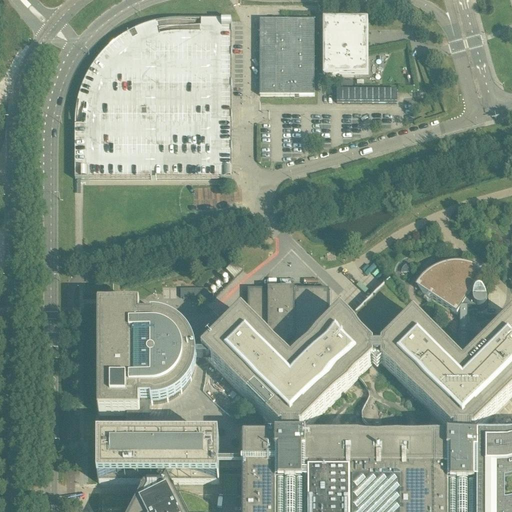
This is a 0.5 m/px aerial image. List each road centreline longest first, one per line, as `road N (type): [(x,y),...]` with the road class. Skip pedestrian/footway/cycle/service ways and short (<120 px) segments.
road 1 (secondary): [(46,35),(29,65),(11,140),(11,511)]
road 2 (secondary): [(51,511),(50,130),(62,75),(78,48)]
road 3 (unclassified): [(268,225),(256,196),(269,179),(476,118)]
road 4 (unclassified): [(268,225),(511,157)]
